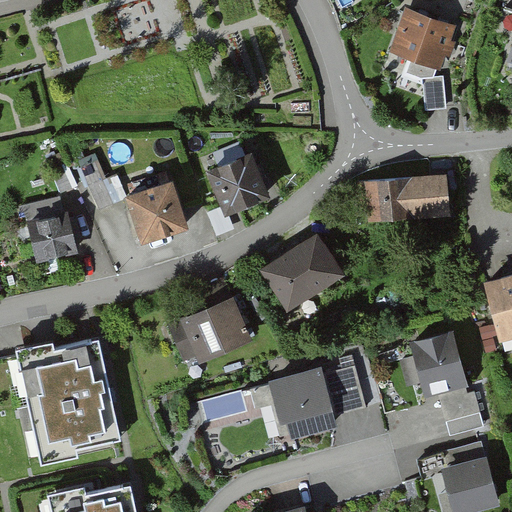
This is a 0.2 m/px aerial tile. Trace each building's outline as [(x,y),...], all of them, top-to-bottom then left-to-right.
[(454,25),(407,6),(392,46),(412,54),(406,71),(424,78),(434,76),(454,25)] [(434,76),(424,78),(427,108),(435,107),(445,106),(442,75),(434,76)] [(253,148),(209,166),(224,205),(226,209),(271,191),(253,148)] [(102,164),(87,168),(98,208),(113,204),(102,164)] [(448,167),(365,177),(370,216),(453,207),(448,167)] [(175,177),(129,192),(144,237),(189,222),(185,208),(175,177)] [(234,228),(224,205),(209,211),(219,234),(227,231),(234,228)] [(67,210),(28,220),(38,257),(77,247),(67,210)] [(317,228),(261,265),(289,306),(345,269),(317,228)] [(234,291),(180,314),(180,315),(168,320),(184,358),(197,353),(199,358),(253,336),(234,291)] [(472,334),(426,344),(438,398),(448,396),(453,422),(489,415),(472,334)] [(99,336),(29,353),(46,458),(118,437),(99,336)] [(338,371),(261,387),(267,411),(284,408),(291,440),(350,427),(348,417),(376,411),(367,369),(339,375),(338,371)] [(490,444),(447,454),(461,511),(493,511),(506,509),(490,444)] [(84,483),(48,491),(52,511),(135,511),(129,482),(86,491),(84,483)] [(308,511),(305,499),(257,511),(308,511)]
